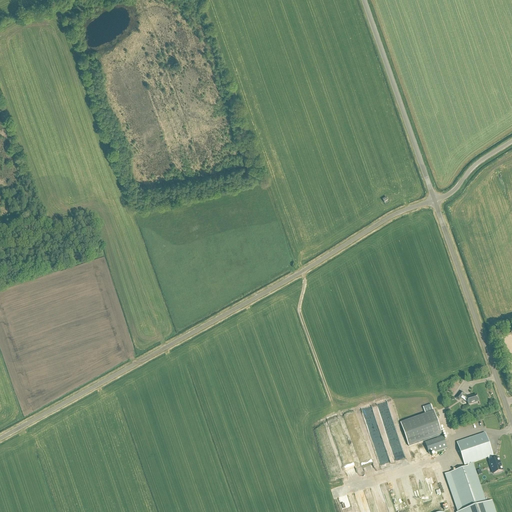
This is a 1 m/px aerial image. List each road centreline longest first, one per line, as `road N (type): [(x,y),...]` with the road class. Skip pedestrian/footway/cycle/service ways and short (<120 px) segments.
road 1 (unclassified): [(0,439),(393,215),(434,200)]
road 2 (unclassified): [(511,424),(434,200)]
road 3 (unclassified): [(434,200),(364,0)]
